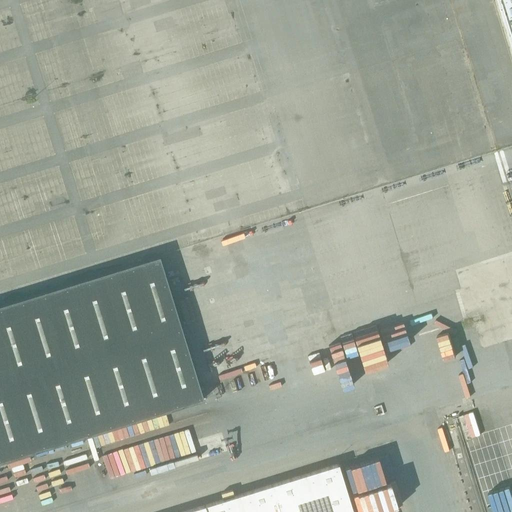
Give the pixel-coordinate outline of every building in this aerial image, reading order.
[(491,77),(479,80),(486,103),(498,100),(491,77)] [(0,461),(203,398),(159,255),(0,304),(0,461)] [(464,314),(457,293),(446,297),(453,318),(464,314)] [(476,307),(472,296),(466,298),(469,309),(476,307)] [(353,511),(338,463),(179,511),(353,511)]
